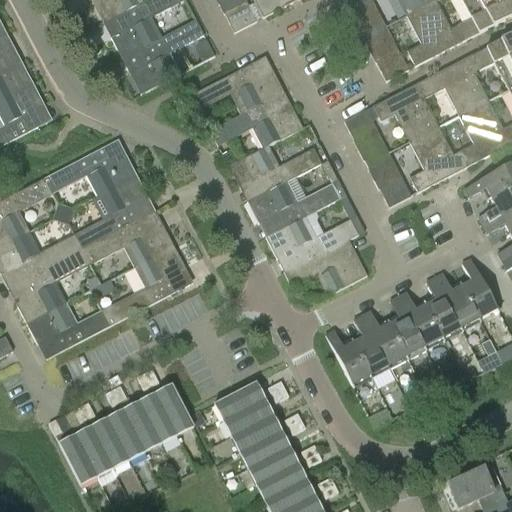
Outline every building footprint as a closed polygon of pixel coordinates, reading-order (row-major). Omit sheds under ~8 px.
[(88,0),(103,27),(110,23),(125,15),(142,6),(138,0),(88,0)] [(182,0),(153,0),(142,6),(125,15),(110,23),(117,37),(110,41),(139,98),(179,77),(168,56),(203,38),(195,22),(160,41),(150,21),(184,3),(182,0)] [(223,17),(224,16),(246,5),(243,0),(233,0),(218,8),(223,17)] [(303,0),(266,0),(255,6),(263,21),(303,0)] [(341,0),(346,9),(362,0),(341,0)] [(369,0),(362,0),(346,9),(350,16),(349,17),(350,19),(373,7),(369,0)] [(395,0),(406,20),(436,5),(433,0),(395,0)] [(456,29),(464,43),(511,18),(511,0),(493,0),(498,7),(495,8),(496,9),(456,29)] [(229,26),(251,15),(246,5),(224,16),(229,26)] [(450,32),(436,5),(406,20),(420,47),(406,55),(414,70),(464,43),(456,29),(450,32)] [(373,7),(350,19),(355,29),(378,16),(373,7)] [(251,15),(229,26),(234,35),(256,24),(251,15)] [(378,16),(355,29),(359,37),(360,36),(361,38),(383,26),(378,16)] [(365,47),(388,35),(383,26),(361,38),(365,45),(364,46),(365,47)] [(370,57),(393,45),(388,35),(365,47),(370,57)] [(511,127),(509,129),(511,135),(511,36),(472,58),(480,74),(511,57),(511,127)] [(375,66),(375,65),(398,54),(393,45),(370,57),(375,66)] [(380,75),(403,64),(398,54),(375,65),(380,75)] [(422,84),(430,100),(443,93),(458,121),(489,105),(474,77),(480,74),(472,58),(422,84)] [(0,103),(33,87),(21,65),(7,72),(0,60),(0,103)] [(403,64),(380,75),(385,85),(407,73),(403,64)] [(242,116),(260,108),(282,96),(271,75),(249,87),(241,72),(190,99),(198,115),(232,97),(242,116)] [(409,147),(438,132),(423,103),(430,100),(422,84),(372,110),(380,126),(394,118),(409,147)] [(33,87),(0,103),(0,123),(2,127),(0,128),(0,149),(37,130),(29,115),(43,107),(33,87)] [(489,105),(458,121),(472,148),(459,155),(466,170),(511,146),(511,135),(509,129),(503,132),(489,105)] [(250,133),(261,152),(266,150),(300,132),(290,111),(267,123),(260,108),(242,116),(208,134),(217,151),(250,133)] [(343,126),(348,136),(371,124),(366,114),(343,126)] [(353,144),(376,133),(371,124),(348,136),(353,144)] [(466,170),(459,155),(452,159),(438,132),(409,147),(423,173),(409,181),(417,196),(466,170)] [(352,144),(357,154),(381,142),(376,133),(353,144),(352,144)] [(362,164),(385,152),(381,142),(357,154),(362,164)] [(44,181),(52,196),(84,180),(95,200),(136,179),(125,158),(109,166),(104,157),(119,150),(116,144),(44,181)] [(266,150),(261,152),(227,170),(238,192),(260,180),(262,184),(254,188),(259,198),(285,186),(319,168),(311,152),(277,170),(266,150)] [(391,161),(385,152),(362,164),(367,173),(391,161)] [(372,183),(396,171),(391,161),(367,173),(372,183)] [(487,203),(511,190),(511,165),(463,192),(468,201),(482,193),(487,203)] [(400,180),(396,171),(372,183),(377,192),(378,192),(400,180)] [(136,179),(95,200),(106,221),(73,238),(81,253),(155,215),(147,201),(136,179)] [(378,192),(383,202),(405,190),(400,180),(378,192)] [(0,249),(28,235),(17,214),(52,196),(44,181),(1,204),(0,204),(0,249)] [(330,188),(330,189),(338,203),(344,200),(336,184),(330,188)] [(296,206),(285,186),(259,198),(245,206),(257,227),(260,225),(268,239),(287,229),(316,215),(338,203),(330,189),(296,206)] [(405,190),(383,202),(388,211),(410,199),(405,190)] [(477,220),(482,229),(511,213),(511,190),(487,203),(492,212),(477,220)] [(279,261),(286,275),(305,265),(324,255),(347,243),(364,235),(345,199),(344,200),(338,203),(349,224),(323,238),(316,223),(317,219),(316,215),(287,229),(268,239),(264,241),(275,263),(279,261)] [(501,229),(506,239),(511,235),(511,213),(482,229),(486,237),(501,229)] [(81,253),(89,268),(122,251),(133,271),(174,250),(163,229),(155,215),(81,253)] [(81,253),(73,238),(38,256),(28,235),(0,249),(0,277),(10,272),(17,286),(81,253)] [(496,256),(501,265),(511,259),(511,235),(506,239),(511,249),(496,256)] [(305,265),(286,275),(283,277),(291,293),(316,280),(326,300),(366,279),(347,243),(324,255),(305,265)] [(174,250),(133,271),(144,292),(100,315),(108,330),(192,286),(189,280),(184,283),(180,274),(184,271),(174,250)] [(26,327),(65,306),(55,286),(89,268),(81,253),(17,286),(11,289),(19,303),(15,306),(26,327)] [(511,259),(501,265),(505,273),(511,269),(511,259)] [(459,287),(479,325),(498,315),(470,262),(461,267),(469,282),(459,287)] [(442,277),(433,281),(461,334),(479,325),(459,287),(450,292),(442,277)] [(424,306),(443,343),(461,334),(433,281),(425,285),(433,301),(424,306)] [(406,295),(397,300),(425,353),(443,343),(424,306),(414,311),(406,295)] [(387,325),(407,363),(425,353),(397,300),(388,305),(396,320),(387,325)] [(108,330),(100,315),(76,327),(65,306),(26,327),(37,348),(60,336),(65,346),(50,354),(53,359),(108,330)] [(389,372),(407,363),(387,325),(377,330),(369,314),(361,319),(389,372)] [(360,339),(351,344),(370,382),(389,372),(361,319),(352,323),(360,339)] [(370,382),(351,344),(342,348),(334,333),(324,338),(353,391),(370,382)] [(0,352),(9,348),(4,340),(0,341),(0,352)] [(477,377),(511,360),(511,344),(470,364),(477,377)] [(0,360),(12,354),(9,348),(0,352),(0,360)] [(143,376),(150,390),(158,386),(151,373),(143,376)] [(143,394),(150,390),(143,376),(136,380),(143,394)] [(270,399),(284,392),(280,384),(267,391),(270,399)] [(213,409),(222,425),(260,405),(252,390),(256,388),(255,387),(213,409)] [(144,456),(160,448),(140,409),(133,413),(127,402),(126,403),(119,389),(111,393),(118,407),(124,417),(144,456)] [(156,401),(176,440),(193,431),(171,389),(170,389),(172,393),(156,401)] [(284,392),(270,399),(274,406),(288,399),(284,392)] [(111,410),(118,407),(111,393),(104,397),(111,410)] [(160,448),(176,440),(156,401),(140,409),(160,448)] [(222,425),(230,441),(269,421),(260,405),(222,425)] [(79,410),(86,423),(94,419),(87,406),(79,410)] [(86,423),(79,410),(72,414),(79,427),(86,423)] [(368,420),(373,430),(391,421),(386,411),(368,420)] [(287,431),(300,424),(296,416),(283,423),(287,431)] [(128,465),(144,456),(124,417),(108,426),(128,465)] [(230,441),(238,457),(277,437),(269,421),(230,441)] [(81,490),(96,481),(76,442),(68,447),(55,423),(48,426),(81,490)] [(300,424),(287,431),(291,438),(304,431),(300,424)] [(112,473),(128,465),(108,426),(92,434),(112,473)] [(96,481),(112,473),(92,434),(76,442),(96,481)] [(238,457),(247,473),(285,453),(277,437),(238,457)] [(304,463),(317,456),(313,448),(300,455),(304,463)] [(247,473),(255,489),(294,469),(285,453),(247,473)] [(317,456),(304,463),(308,470),(321,463),(317,456)] [(255,489),(263,505),(302,485),(294,469),(255,489)] [(480,511),(492,511),(507,505),(490,470),(472,478),(469,471),(453,478),(456,485),(446,490),(456,511),(457,511),(477,503),(480,511)] [(320,495),(333,488),(329,480),(316,487),(320,495)] [(263,505),(266,511),(289,511),(310,501),(302,485),(263,505)] [(333,488),(320,495),(324,502),(337,495),(333,488)] [(289,511),(315,511),(310,501),(289,511)]
